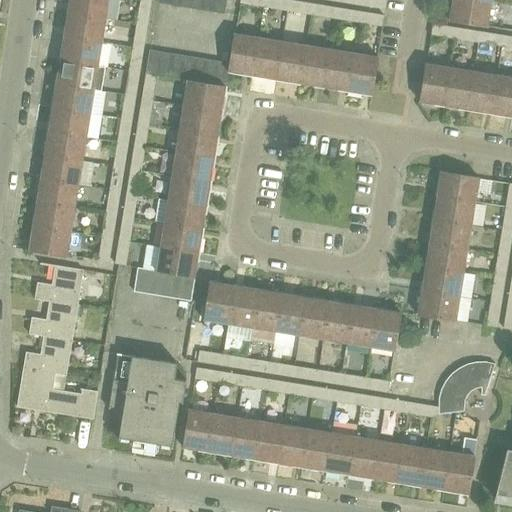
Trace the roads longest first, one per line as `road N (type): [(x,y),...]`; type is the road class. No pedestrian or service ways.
road 1 (residential): [(261,124),(243,230),(248,249),(352,267),(377,249),(397,137)]
road 2 (residential): [(0,461),(247,503)]
road 3 (residential): [(0,171),(26,0)]
road 4 (residential): [(397,137),(284,117),(261,124)]
